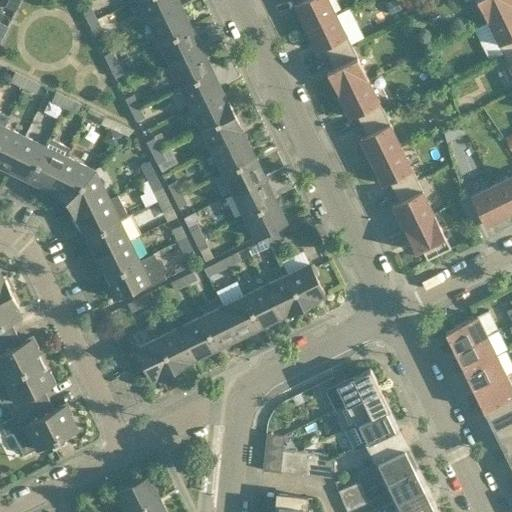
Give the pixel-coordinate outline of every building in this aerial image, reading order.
[(8,0),(6,5),(15,10),(19,0),(8,0)] [(139,0),(149,19),(180,4),(178,0),(139,0)] [(299,0),(294,3),(305,26),(336,11),(330,0),(299,0)] [(396,0),(388,0),(385,2),(390,13),(401,8),(396,0)] [(511,0),(477,0),(487,20),(511,7),(511,0)] [(149,19),(160,41),(191,25),(180,4),(149,19)] [(91,7),(83,11),(89,22),(97,18),(91,7)] [(511,7),(487,20),(504,54),(511,49),(511,7)] [(337,14),(351,43),(363,37),(349,8),(337,14)] [(324,46),(329,56),(352,45),(351,43),(337,14),(336,11),(305,26),(317,49),(324,46)] [(97,18),(89,22),(94,33),(102,29),(97,18)] [(504,54),(487,20),(473,27),(489,61),(504,54)] [(160,41),(170,62),(201,47),(198,39),(200,38),(194,26),(192,27),(191,25),(160,41)] [(327,70),(338,93),(368,78),(352,45),(329,56),(334,66),(327,70)] [(170,62),(181,84),(212,69),(211,67),(213,66),(208,54),(205,55),(201,47),(170,62)] [(112,50),(104,54),(110,65),(118,61),(112,50)] [(118,61),(110,65),(115,76),(123,72),(118,61)] [(181,84),(191,105),(223,90),(212,69),(181,84)] [(15,71),(10,80),(23,86),(27,77),(15,71)] [(27,77),(23,86),(35,93),(40,83),(27,77)] [(356,113),(361,123),(385,112),(368,78),(338,93),(349,116),(356,113)] [(191,105),(202,127),(234,111),(226,96),(223,90),(191,105)] [(56,91),(51,100),(64,106),(68,97),(56,91)] [(133,93),(126,97),(131,108),(139,105),(133,93)] [(68,97),(64,106),(76,112),(81,103),(68,97)] [(139,105),(131,108),(136,120),(144,116),(139,105)] [(89,107),(84,116),(100,124),(104,114),(89,107)] [(0,132),(4,125),(9,115),(0,110),(0,132)] [(202,127),(212,149),(244,133),(241,127),(242,127),(234,111),(202,127)] [(359,136),(371,160),(401,145),(385,112),(361,123),(366,133),(359,136)] [(449,127),(455,138),(466,133),(460,122),(449,127)] [(0,165),(8,169),(25,134),(4,125),(0,132),(0,165)] [(449,127),(443,130),(446,142),(455,138),(449,127)] [(212,149),(223,170),(254,155),(244,133),(212,149)] [(19,172),(29,177),(45,144),(25,134),(8,169),(18,174),(19,172)] [(155,136),(147,140),(152,151),(160,147),(155,136)] [(45,144),(29,177),(40,182),(39,184),(49,189),(66,154),(69,147),(49,137),(45,144)] [(389,179),(394,190),(417,179),(401,145),(371,160),(382,183),(389,179)] [(160,147),(152,151),(158,163),(166,159),(160,147)] [(49,189),(66,197),(95,168),(66,154),(49,189)] [(223,170),(234,192),(265,177),(264,174),(266,173),(260,162),(258,163),(254,155),(223,170)] [(148,159),(139,164),(147,179),(156,175),(148,159)] [(66,197),(74,214),(109,197),(95,168),(66,197)] [(511,173),(493,183),(508,213),(511,210),(511,173)] [(156,175),(147,179),(157,199),(166,195),(156,175)] [(234,192),(244,213),(275,198),(271,190),(274,189),(268,177),(266,178),(265,177),(234,192)] [(392,203),(404,227),(434,212),(417,179),(394,190),(399,200),(392,203)] [(175,180),(168,183),(173,195),(181,191),(175,180)] [(508,213),(493,183),(459,199),(471,223),(482,217),(485,224),(508,213)] [(181,191),(173,195),(179,206),(186,202),(181,191)] [(81,223),(86,234),(119,218),(129,213),(119,193),(109,197),(74,214),(79,224),(81,223)] [(166,195),(157,199),(163,212),(172,208),(166,195)] [(275,198),(244,213),(255,235),(286,220),(275,198)] [(434,212),(404,227),(415,250),(422,246),(427,257),(450,246),(434,212)] [(89,245),(94,255),(129,239),(119,218),(86,234),(91,244),(89,245)] [(197,222),(189,226),(194,237),(202,233),(197,222)] [(180,224),(171,229),(177,241),(186,236),(180,224)] [(280,229),(269,235),(273,243),(284,237),(280,229)] [(202,233),(194,237),(200,249),(208,245),(202,233)] [(269,235),(258,240),(262,248),(273,243),(269,235)] [(186,236),(177,241),(183,254),(192,249),(186,236)] [(101,264),(106,275),(139,259),(129,239),(94,255),(99,265),(101,264)] [(233,252),(226,255),(230,265),(241,259),(237,250),(233,252)] [(139,259),(106,275),(112,285),(109,286),(115,297),(138,286),(139,290),(166,277),(154,252),(139,259)] [(226,255),(214,261),(219,270),(230,265),(226,255)] [(309,261),(287,272),(303,304),(319,297),(318,296),(325,293),(316,273),(318,272),(318,269),(316,265),(313,263),(311,264),(309,261)] [(193,270),(182,276),(186,283),(197,278),(193,270)] [(287,272),(266,283),(281,314),(287,311),(287,312),(303,304),(287,272)] [(0,296),(12,291),(5,277),(3,278),(1,276),(0,276),(0,296)] [(182,276),(170,281),(174,289),(186,283),(182,276)] [(236,281),(216,291),(223,304),(238,335),(241,334),(244,335),(249,332),(251,329),(260,324),(244,293),(243,294),(236,281)] [(266,283),(244,293),(260,324),(281,314),(266,283)] [(150,290),(139,296),(142,304),(154,299),(150,290)] [(0,296),(0,337),(13,332),(8,320),(18,316),(15,310),(17,308),(16,305),(18,304),(12,291),(0,296)] [(142,304),(139,296),(127,302),(131,310),(142,304)] [(223,304),(201,314),(216,346),(225,341),(229,342),(234,340),(235,336),(238,335),(223,304)] [(445,330),(455,350),(487,334),(498,329),(488,309),(445,330)] [(201,314),(179,325),(195,356),(216,346),(201,314)] [(179,325),(158,335),(173,367),(189,360),(189,359),(195,356),(179,325)] [(0,337),(0,379),(42,359),(36,347),(39,346),(33,334),(26,338),(26,339),(18,343),(13,332),(0,337)] [(455,350),(464,369),(497,353),(487,334),(455,350)] [(173,367),(158,335),(136,346),(137,348),(135,349),(135,353),(136,357),(140,359),(142,358),(151,377),(158,374),(158,375),(173,367)] [(464,369),(474,388),(506,373),(497,353),(464,369)] [(0,379),(0,399),(1,402),(7,403),(12,415),(13,414),(45,399),(40,387),(48,384),(48,385),(56,381),(50,370),(48,371),(42,359),(0,379)] [(325,388),(335,408),(380,386),(370,366),(325,388)] [(474,388),(484,409),(511,393),(511,385),(506,373),(474,388)] [(335,408),(331,410),(341,429),(345,427),(389,406),(380,386),(335,408)] [(511,393),(484,409),(493,427),(511,417),(511,393)] [(2,420),(0,420),(0,421),(6,433),(13,430),(15,435),(24,453),(37,446),(39,450),(53,444),(53,445),(66,439),(64,433),(77,427),(70,413),(72,412),(67,401),(59,404),(60,406),(51,410),(45,399),(13,414),(12,415),(2,420)] [(354,447),(365,441),(399,425),(389,406),(345,427),(354,447)] [(511,417),(493,427),(502,447),(511,441),(511,417)] [(365,441),(375,461),(408,444),(399,425),(365,441)] [(511,441),(502,447),(511,466),(511,465),(511,441)] [(375,461),(384,480),(418,464),(408,444),(375,461)] [(280,470),(291,472),(294,449),(282,447),(280,470)] [(291,472),(302,473),(305,450),(294,449),(291,472)] [(302,473),(313,474),(316,451),(305,450),(302,473)] [(316,451),(314,474),(325,475),(333,476),(335,456),(326,461),(327,452),(316,451)] [(384,480),(363,490),(367,499),(389,489),(394,500),(427,483),(418,464),(384,480)] [(117,489),(128,511),(159,496),(148,474),(129,483),(128,481),(124,481),(121,483),(118,486),(119,488),(117,489)] [(359,480),(338,489),(342,499),(363,490),(359,480)] [(386,511),(417,511),(437,503),(427,483),(394,500),(383,505),(386,511)] [(363,490),(342,499),(347,510),(368,501),(367,499),(363,490)] [(305,511),(307,496),(277,492),(275,511),(305,511)] [(166,511),(159,496),(128,511),(166,511)] [(417,511),(441,511),(437,503),(417,511)]
